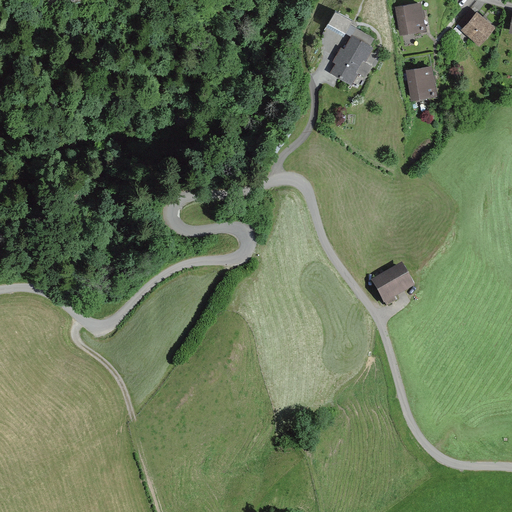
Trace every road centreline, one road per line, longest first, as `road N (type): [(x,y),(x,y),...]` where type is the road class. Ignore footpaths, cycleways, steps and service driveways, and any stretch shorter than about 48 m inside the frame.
road 1 (residential): [(511,468),(461,465),(430,450),(408,409),(380,318),(341,265),(305,184),(269,181),(171,203),(167,214),(177,227),(240,230),(245,250),(168,273),(103,330),(41,289),(0,291)]
road 2 (trunk): [(16,0),(263,511)]
